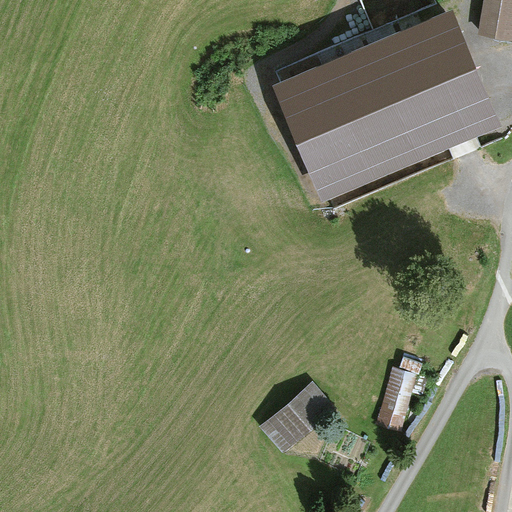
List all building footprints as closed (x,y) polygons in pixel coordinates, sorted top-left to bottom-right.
[(511,0),(488,0),(482,40),(511,44),(511,0)] [(495,116),(449,6),(281,75),(326,185),(495,116)] [(508,186),(481,167),(457,200),(484,220),(508,186)] [(420,387),(395,379),(380,425),(405,433),(420,387)] [(314,387),(262,426),(283,454),(335,415),(314,387)]
